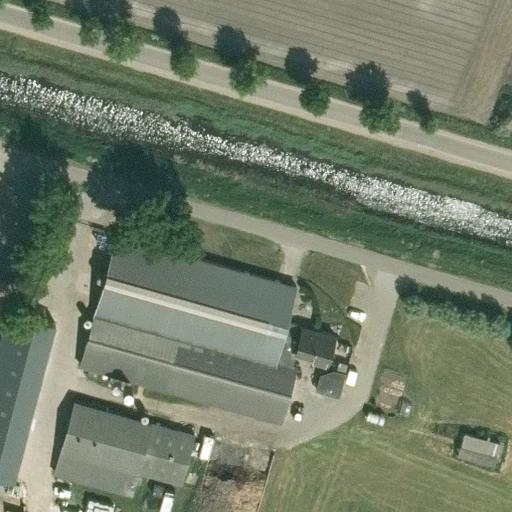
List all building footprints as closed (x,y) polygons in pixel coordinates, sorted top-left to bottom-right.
[(270,278),(116,235),(79,365),(280,422),(296,366),(291,364),(295,351),(311,356),(311,357),(327,362),(335,334),(302,325),(301,329),(286,324),(296,286),(270,278)] [(8,316),(0,346),(0,354),(44,366),(54,328),(8,316)] [(59,451),(139,472),(181,484),(195,433),(152,422),(73,399),(59,451)] [(499,443),(465,433),(461,445),(496,455),(499,443)] [(76,480),(68,500),(78,504),(86,484),(76,480)]
